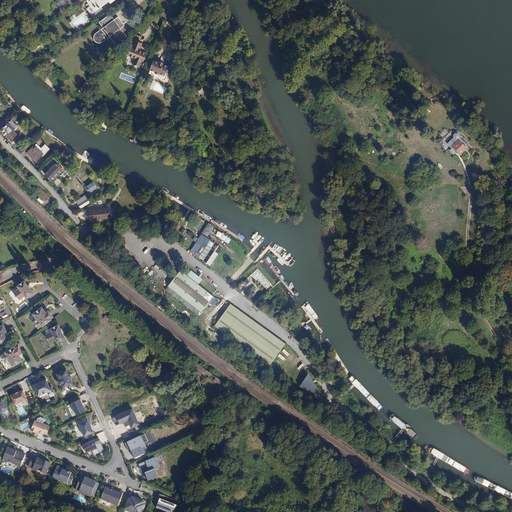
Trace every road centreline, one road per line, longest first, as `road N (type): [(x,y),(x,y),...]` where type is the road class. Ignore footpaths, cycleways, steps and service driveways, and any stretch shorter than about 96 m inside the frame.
road 1 (track): [(475,511),(402,466),(365,429)]
road 2 (residential): [(0,134),(85,232)]
